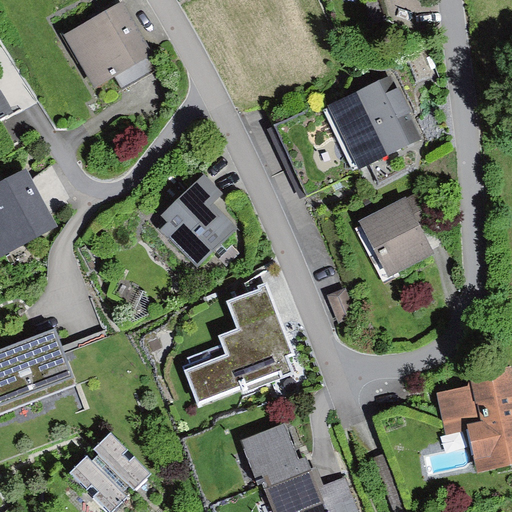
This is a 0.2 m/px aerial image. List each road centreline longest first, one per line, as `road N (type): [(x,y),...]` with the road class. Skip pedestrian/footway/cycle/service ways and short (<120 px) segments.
road 1 (residential): [(338,372),(426,363),(456,344),(473,311),(451,0)]
road 2 (residential): [(204,69),(263,181),(338,372)]
road 3 (residential): [(204,69),(189,112),(164,148),(119,190),(101,193),(78,180),(38,119)]
